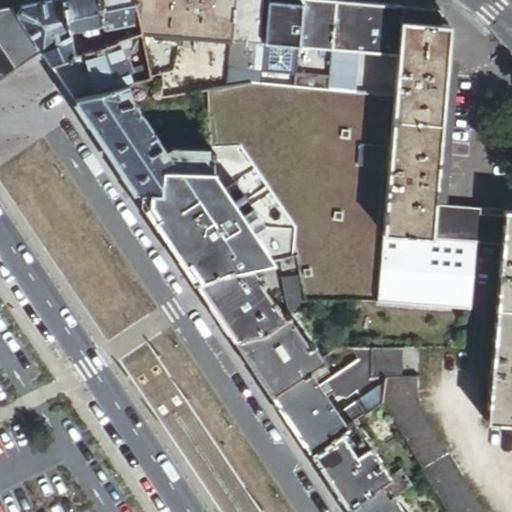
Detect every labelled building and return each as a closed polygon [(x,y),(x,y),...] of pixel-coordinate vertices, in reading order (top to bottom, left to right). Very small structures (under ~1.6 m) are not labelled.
[(69,33),(61,0),(21,8),(17,18),(41,54),(50,67),(74,58),(73,52),(69,33)] [(104,26),(97,0),(62,0),(61,0),(69,33),(80,31),(84,34),(99,31),(98,27),(104,26)] [(134,0),(97,0),(104,26),(105,30),(117,28),(140,24),(134,0)] [(235,0),(134,0),(140,24),(141,32),(142,36),(232,43),(235,0)] [(268,0),(235,0),(232,43),(265,46),(268,0)] [(301,0),(300,0),(268,0),(265,46),(263,73),(262,85),(294,88),(295,76),(298,49),(301,0)] [(302,0),(301,0),(298,49),(331,51),(335,3),(302,0)] [(402,8),(335,3),(331,51),(361,54),(399,57),(402,8)] [(0,38),(20,68),(41,54),(17,18),(21,8),(0,12),(0,38)] [(402,8),(399,57),(391,148),(389,170),(384,236),(433,240),(436,206),(450,27),(440,26),(441,11),(402,8)] [(462,28),(450,27),(436,206),(447,207),(462,28)] [(108,45),(119,41),(117,28),(105,30),(106,36),(108,45)] [(142,36),(141,32),(119,41),(126,63),(130,62),(133,71),(129,73),(132,85),(152,79),(142,36)] [(100,48),(108,45),(106,36),(98,40),(100,48)] [(0,49),(14,71),(20,68),(0,38),(0,49)] [(126,63),(119,41),(108,45),(100,48),(84,54),(95,95),(127,86),(132,85),(129,73),(133,71),(130,62),(126,63)] [(331,51),(329,79),(328,90),(358,93),(361,54),(331,51)] [(95,95),(84,54),(80,56),(74,58),(50,67),(73,101),(95,95)] [(263,73),(229,71),(227,88),(250,84),(262,85),(263,73)] [(329,79),(295,76),(294,88),(328,90),(329,79)] [(131,102),(127,86),(95,95),(73,101),(135,194),(160,195),(158,171),(211,166),(211,150),(169,149),(165,152),(149,129),(150,128),(141,114),(140,116),(131,102)] [(240,104),(227,104),(227,113),(239,114),(240,104)] [(389,170),(391,148),(362,145),(360,167),(389,170)] [(211,171),(211,166),(158,171),(160,195),(135,194),(194,283),(218,273),(251,266),(273,262),(256,235),(266,228),(235,182),(223,188),(211,171)] [(447,207),(436,206),(433,240),(477,244),(502,246),(504,212),(447,207)] [(511,212),(504,212),(502,246),(487,423),(511,425),(511,212)] [(477,244),(433,240),(384,236),(378,303),(471,311),(477,244)] [(281,270),(299,267),(296,257),(279,261),(281,270)] [(261,281),(251,266),(218,273),(194,283),(233,340),(261,331),(282,317),(259,283),(261,281)] [(290,313),(306,302),(300,275),(283,278),(290,313)] [(308,348),(285,315),(282,317),(261,331),(233,340),(271,396),(307,371),(322,361),(312,345),(308,348)] [(358,360),(317,388),(333,409),(356,393),(361,400),(337,416),(346,429),(353,424),(383,403),(386,379),(370,379),(371,349),(339,349),(322,361),(307,371),(307,373),(340,350),(352,350),(358,360)] [(401,380),(400,351),(371,349),(370,379),(386,379),(383,403),(446,511),(480,511),(420,407),(417,394),(417,380),(401,380)] [(340,350),(307,373),(317,388),(358,360),(352,350),(340,350)] [(307,373),(307,371),(271,396),(309,454),(346,429),(337,416),(333,409),(317,388),(307,373)] [(368,446),(353,424),(346,429),(309,454),(345,508),(383,483),(390,478),(374,455),(368,446)] [(371,444),(368,446),(374,455),(377,452),(371,444)] [(412,487),(401,471),(390,478),(383,483),(394,499),(412,487)] [(403,511),(394,499),(383,483),(345,508),(348,511),(403,511)]
